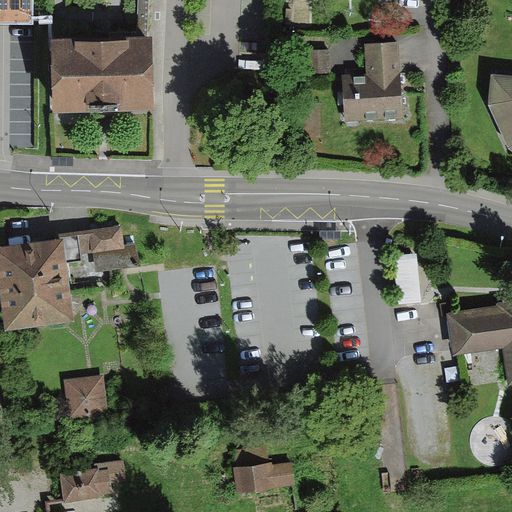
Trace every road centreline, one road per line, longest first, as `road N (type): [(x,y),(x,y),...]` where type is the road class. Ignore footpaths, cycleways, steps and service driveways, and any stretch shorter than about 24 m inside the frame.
road 1 (tertiary): [(439,204),(0,186)]
road 2 (residential): [(439,204),(437,25)]
